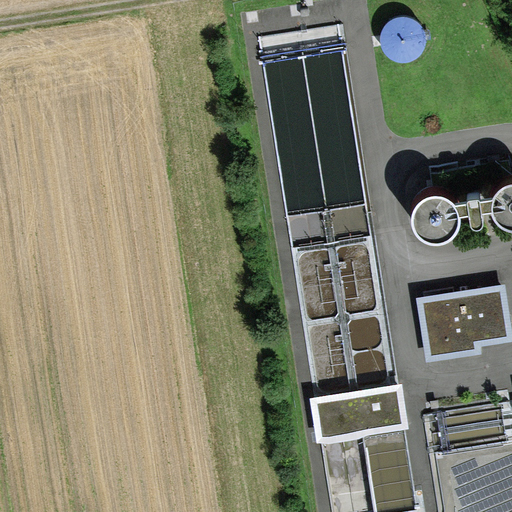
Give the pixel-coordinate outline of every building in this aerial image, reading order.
[(410,19),(392,16),(378,26),(375,43),(386,58),(403,61),(417,50),(420,33),(410,19)] [(511,219),(511,177),(507,180),(500,188),(497,199),(499,209),(507,218),(511,219)] [(438,234),(449,233),(458,228),(463,220),(465,211),(463,203),(459,195),(449,189),(438,188),(428,192),(421,200),(418,211),(421,222),(428,230),(438,234)] [(510,332),(504,282),(421,292),(429,356),(479,350),(477,336),(510,332)] [(350,393),(312,398),(317,437),(359,432),(396,426),(390,387),(350,393)]
